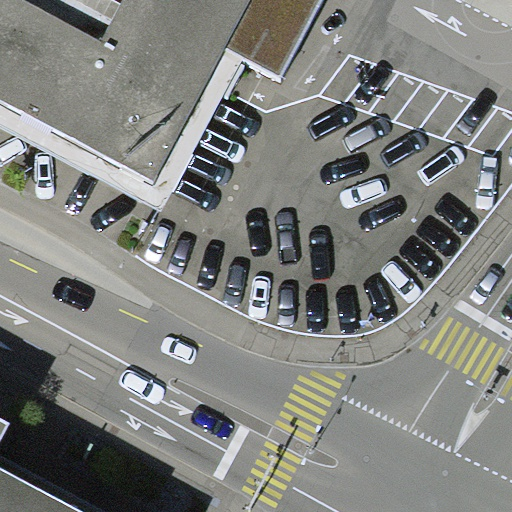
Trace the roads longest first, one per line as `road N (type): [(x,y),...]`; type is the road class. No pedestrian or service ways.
road 1 (secondary): [(0,290),(428,511)]
road 2 (residential): [(444,511),(511,353)]
